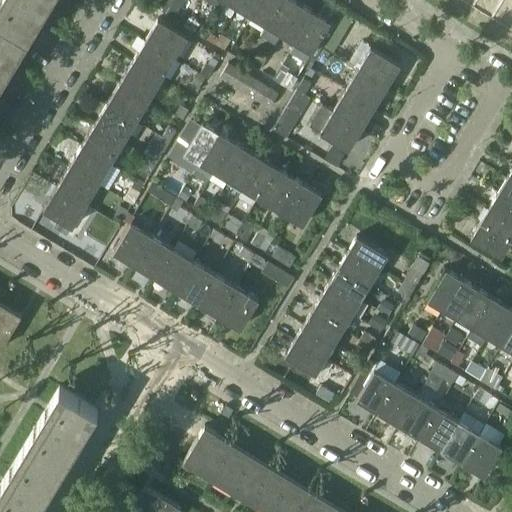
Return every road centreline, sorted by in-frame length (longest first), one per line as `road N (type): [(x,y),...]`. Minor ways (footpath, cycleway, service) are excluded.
road 1 (residential): [(448,511),(162,335)]
road 2 (residential): [(55,511),(162,335)]
road 3 (residential): [(0,168),(99,0)]
road 4 (residential): [(162,335),(0,237)]
